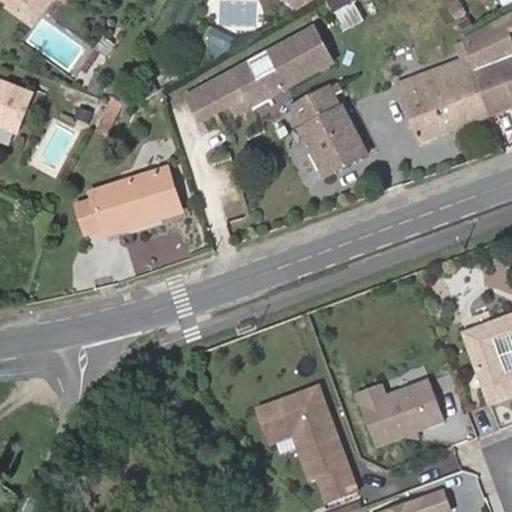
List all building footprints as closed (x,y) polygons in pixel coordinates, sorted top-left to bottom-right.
[(0,0),(0,2),(3,5),(17,15),(16,18),(30,27),(49,0),(0,0)] [(49,0),(30,27),(33,30),(55,0),(49,0)] [(316,0),(301,0),(298,4),(297,6),(301,10),(316,0)] [(330,0),(336,11),(357,0),(330,0)] [(458,1),(447,7),(455,22),(466,15),(458,1)] [(511,30),(511,16),(463,43),(475,72),(472,74),(489,118),(511,109),(511,34),(511,32),(511,30)] [(314,28),(187,97),(200,120),(232,103),(245,96),(250,105),(332,61),(314,28)] [(238,40),(217,31),(211,41),(220,57),(235,48),(238,40)] [(475,72),(463,43),(456,47),(461,61),(398,85),(419,144),(489,118),(472,74),(475,72)] [(0,77),(0,122),(21,132),(37,93),(0,77)] [(337,85),(292,108),(327,179),(365,160),(335,98),(342,95),(337,85)] [(245,96),(232,103),(237,113),(250,105),(245,96)] [(112,97),(110,102),(95,132),(106,137),(122,105),(112,97)] [(167,212),(181,208),(169,169),(92,194),(94,201),(77,206),(87,237),(104,232),(106,237),(168,218),(167,212)] [(167,212),(168,218),(183,213),(181,208),(167,212)] [(469,350),(489,406),(511,397),(511,319),(493,326),(497,340),(469,350)] [(464,337),(469,350),(497,340),(493,326),(464,337)] [(356,397),(377,449),(444,423),(429,383),(384,401),(379,389),(356,397)] [(268,446),(293,436),(310,483),(318,480),(327,506),(357,495),(318,389),(255,412),(268,446)] [(448,511),(443,496),(398,511),(448,511)]
